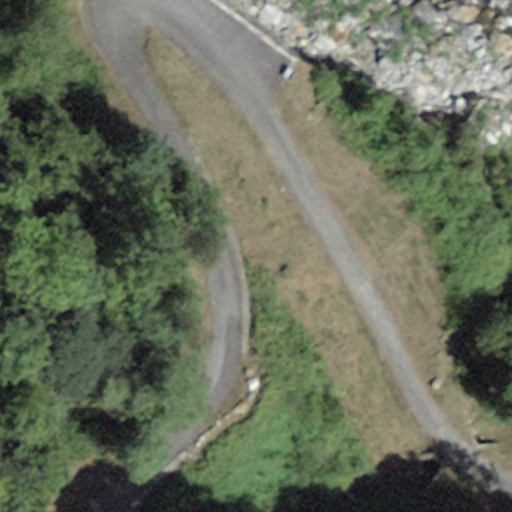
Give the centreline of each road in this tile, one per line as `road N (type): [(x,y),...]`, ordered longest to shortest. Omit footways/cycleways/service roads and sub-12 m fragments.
road 1 (track): [(511,485),(460,456),(397,377),(299,181),(230,70),(167,0)]
road 2 (track): [(134,0),(117,21),(122,45),(170,124),(209,213),(234,310),(230,356),(206,413),(108,511)]
